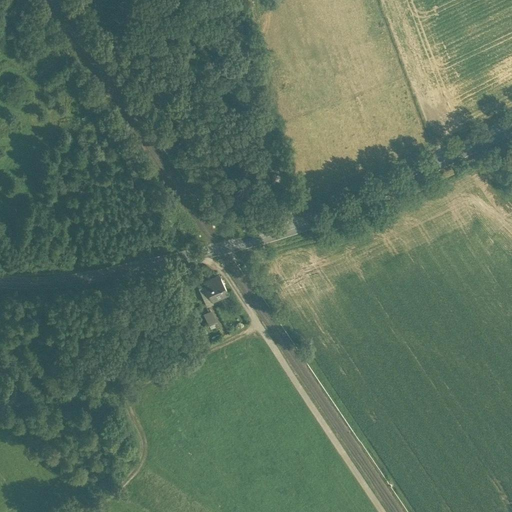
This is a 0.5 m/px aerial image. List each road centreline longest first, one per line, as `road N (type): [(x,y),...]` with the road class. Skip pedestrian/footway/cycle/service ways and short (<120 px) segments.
road 1 (secondary): [(511,125),(296,227),(63,281),(0,280)]
road 2 (track): [(382,511),(221,271),(200,253)]
